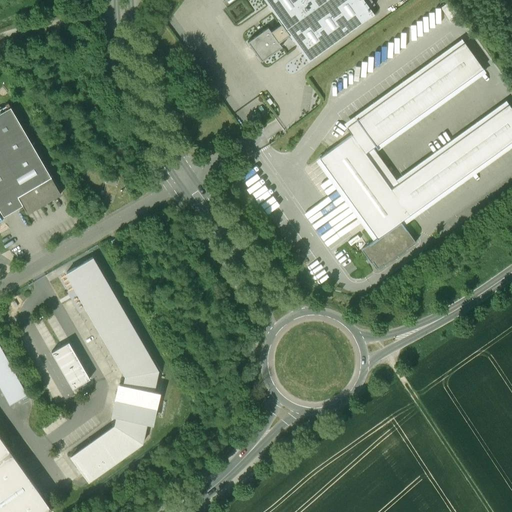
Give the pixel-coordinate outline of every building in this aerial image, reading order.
[(363,0),(264,0),(278,18),(277,19),(280,24),(270,31),(268,27),(247,42),(261,61),(282,47),(279,42),(289,35),(292,40),(293,40),(309,62),(374,14),(363,0)] [(445,11),(449,17),(457,13),(449,1),(438,8),(441,13),(445,11)] [(410,30),(404,30),(404,39),(416,39),(416,36),(423,35),(423,32),(428,32),(428,19),(417,20),(417,24),(410,25),(410,30)] [(464,42),(357,119),(356,118),(355,119),(356,120),(346,127),(352,134),(319,158),(377,238),(361,249),(371,263),(372,262),(377,268),(383,265),(415,242),(403,225),(407,222),(404,218),(511,140),(511,108),(508,104),(398,183),(372,147),(375,146),(377,149),(378,149),(376,145),(483,68),(464,42)] [(61,194),(10,107),(0,112),(0,210),(3,216),(22,205),(25,210),(27,213),(61,194)] [(118,236),(111,240),(114,245),(121,241),(118,236)] [(63,274),(126,375),(124,385),(119,384),(112,414),(117,415),(115,425),(70,457),(88,482),(142,443),(147,422),(152,423),(158,393),(153,392),(158,370),(92,257),(63,274)] [(0,346),(0,387),(9,404),(26,394),(0,346)] [(0,511),(45,511),(51,508),(0,436),(0,511)]
